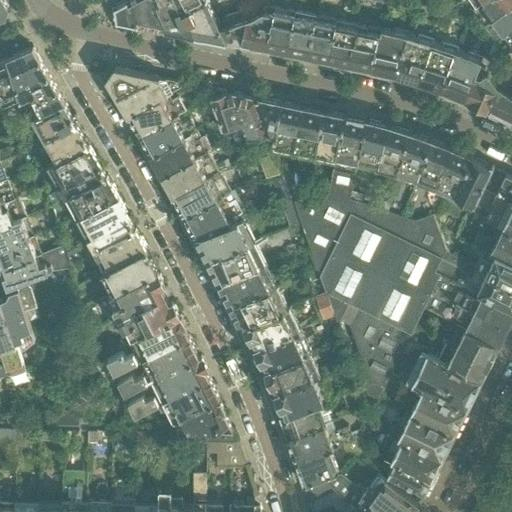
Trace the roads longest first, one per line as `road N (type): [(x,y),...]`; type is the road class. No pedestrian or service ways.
road 1 (residential): [(285,511),(237,373),(78,66),(80,33)]
road 2 (residential): [(80,33),(423,108),(511,151)]
